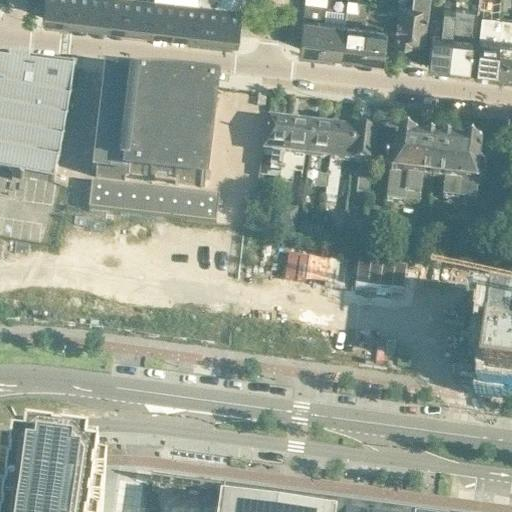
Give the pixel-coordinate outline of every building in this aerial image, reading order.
[(44,0),(42,18),(63,21),(65,0),(44,0)] [(65,0),(63,21),(85,24),(87,0),(65,0)] [(87,0),(85,24),(107,26),(110,0),(87,0)] [(110,0),(107,26),(129,29),(132,0),(110,0)] [(132,0),(129,29),(150,31),(154,0),(132,0)] [(154,0),(150,31),(172,34),(176,2),(157,0),(154,0)] [(194,37),(215,39),(219,7),(220,0),(198,0),(198,5),(194,37)] [(220,0),(219,7),(215,39),(237,42),(238,35),(242,0),(220,0)] [(399,2),(394,39),(422,43),(427,0),(412,0),(412,4),(399,2)] [(361,57),(367,10),(368,2),(358,1),(357,11),(346,9),(341,54),(361,57)] [(172,34),(194,37),(198,5),(176,2),(172,34)] [(299,49),(320,52),(326,4),(304,2),(299,49)] [(325,7),(320,52),(341,54),(346,9),(325,7)] [(433,18),(427,65),(447,67),(454,9),(443,8),(442,19),(433,18)] [(447,67),(471,70),(475,37),(470,37),(473,11),(454,9),(447,67)] [(361,57),(383,59),(388,13),(367,10),(361,57)] [(489,73),(494,74),(500,18),(482,16),(479,38),(475,37),(471,70),(476,71),(478,72),(478,71),(489,73)] [(511,19),(500,18),(494,74),(500,74),(511,74),(511,19)] [(74,72),(74,70),(72,70),(0,61),(0,173),(20,177),(20,179),(23,180),(23,177),(53,183),(54,183),(54,182),(59,162),(62,142),(70,102),(74,72)] [(106,77),(94,177),(125,180),(125,179),(150,182),(155,182),(174,184),(179,185),(179,184),(198,187),(204,188),(205,183),(204,183),(206,171),(206,167),(207,168),(207,164),(206,164),(208,149),(209,149),(209,146),(210,131),(211,131),(211,128),(213,112),(213,113),(214,109),(213,109),(213,106),(214,97),(215,94),(216,90),(216,89),(209,88),(209,89),(191,87),(191,86),(185,85),(185,86),(167,84),(167,83),(161,83),(143,81),(143,80),(137,80),(137,78),(106,74),(106,77)] [(280,176),(288,124),(267,122),(262,153),(260,169),(268,170),(268,172),(268,174),(280,176)] [(303,160),(307,160),(311,127),(288,124),(280,176),(278,186),(290,187),(291,175),(301,177),(303,160)] [(311,127),(307,160),(317,161),(313,190),(325,191),(333,130),(311,127)] [(340,164),(350,166),(354,132),(333,130),(325,191),(337,193),(340,164)] [(368,197),(376,135),(354,132),(350,166),(359,167),(356,195),(368,197)] [(432,183),(437,144),(416,141),(415,141),(411,136),(411,135),(402,134),(402,135),(396,139),(395,139),(393,157),(391,157),(386,161),(384,170),(389,177),(386,204),(402,206),(403,203),(418,204),(421,181),(432,183)] [(437,144),(432,183),(444,184),(442,202),(446,203),(445,208),(452,209),(453,204),(457,204),(457,202),(474,204),(476,187),(483,183),(485,173),(484,173),(480,168),(480,167),(478,167),(480,150),(480,149),(479,149),(475,143),(466,142),(461,146),(453,145),(453,146),(437,144)] [(91,184),(88,212),(215,227),(218,199),(91,184)] [(249,217),(246,228),(271,233),(273,221),(249,217)] [(275,222),(274,231),(293,234),(294,224),(275,222)] [(365,224),(361,249),(377,251),(380,226),(365,224)] [(299,229),(297,237),(317,241),(319,233),(299,229)] [(325,230),(324,241),(340,243),(342,232),(325,230)] [(457,295),(456,331),(476,332),(478,296),(457,295)] [(496,311),(485,391),(511,394),(511,313),(496,311)] [(0,506),(0,511),(93,511),(94,507),(94,505),(92,505),(89,504),(83,504),(80,503),(81,494),(24,486),(21,495),(10,494),(8,494),(8,495),(7,495),(6,507),(0,506)] [(372,511),(267,498),(262,497),(221,491),(221,493),(218,511),(372,511)]
